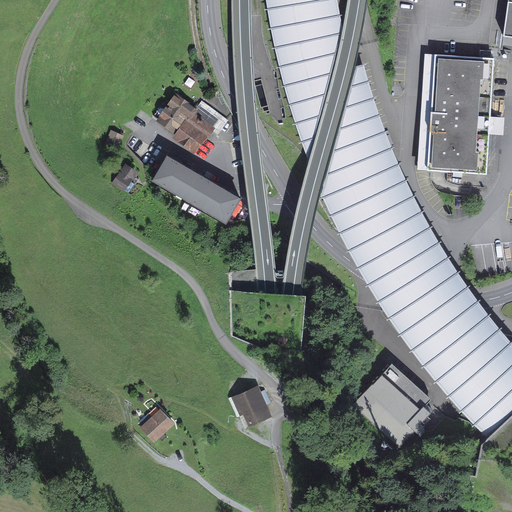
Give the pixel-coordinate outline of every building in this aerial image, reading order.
[(266,0),(267,9),(275,48),(284,86),(295,123),(309,163),(331,216),(348,251),(367,286),(389,319),(412,350),(436,382),(461,411),(489,438),(511,416),(511,344),(511,343),(489,315),(457,271),(439,243),(422,213),(399,164),(385,132),(374,100),(363,65),(355,67),(343,32),(338,0),(266,0)] [(418,168),(487,173),(497,60),(428,54),(418,168)] [(158,118),(177,133),(173,137),(195,153),(213,130),(193,114),(197,110),(177,95),(158,118)] [(124,134),(111,130),(107,143),(120,147),(124,134)] [(238,198),(166,154),(152,176),(224,221),(238,198)] [(138,172),(125,164),(113,182),(126,190),(138,172)] [(431,401),(392,363),(353,404),(399,447),(430,414),(424,408),(431,401)] [(259,387),(233,399),(240,416),(244,414),(249,426),(272,417),(259,387)] [(147,419),(144,416),(139,421),(142,425),(140,427),(155,443),(176,422),(161,406),(147,419)]
